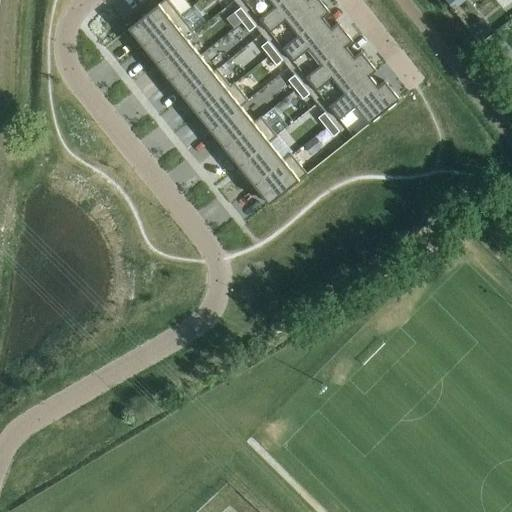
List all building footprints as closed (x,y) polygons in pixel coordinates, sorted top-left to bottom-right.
[(165,0),(159,5),(129,29),(143,47),(173,23),(181,17),(167,0),(165,0)] [(242,0),(247,5),(252,0),(267,0),(274,8),(284,0),(242,0)] [(330,14),(318,0),(308,0),(307,0),(284,0),(274,8),(259,20),(270,34),(285,22),(298,37),(322,18),(323,19),(330,14)] [(444,0),(451,8),(461,0),(444,0)] [(248,18),(241,9),(234,14),(242,23),(248,18)] [(173,23),(143,47),(156,64),(187,39),(194,33),(181,17),(173,23)] [(256,28),(248,18),(242,23),(249,33),(256,28)] [(353,43),(338,24),(331,29),(323,19),(322,18),(298,37),(282,49),(293,63),(308,51),(321,66),(345,47),(347,49),(353,43)] [(187,39),(156,64),(170,81),(200,56),(188,40),(195,34),(194,33),(187,39)] [(275,52),(268,43),(261,48),(269,57),(275,52)] [(377,72),(361,53),(354,58),(347,49),(345,47),(321,66),(306,78),(316,92),(332,80),(344,95),(368,76),(370,78),(377,72)] [(283,61),(275,52),(269,57),(276,66),(283,61)] [(200,56),(170,81),(183,98),(214,73),(218,70),(217,69),(213,72),(200,56)] [(214,73),(183,98),(197,114),(227,90),(235,84),(234,83),(230,86),(218,70),(214,73)] [(302,86),(295,76),(288,81),(296,91),(302,86)] [(400,101),(384,82),(378,87),(370,78),(368,76),(344,95),(329,108),(340,121),(355,109),(369,126),(400,101)] [(227,90),(197,114),(210,131),(241,107),(248,101),(235,84),(227,90)] [(310,95),(302,86),(296,91),(303,100),(310,95)] [(241,107),(210,131),(224,148),(254,124),(262,118),(261,117),(254,123),(242,108),(249,102),(248,101),(241,107)] [(332,123),(325,114),(318,119),(326,128),(332,123)] [(254,124),(224,148),(239,167),(269,142),(277,137),(262,118),(254,124)] [(333,138),(340,132),(332,123),(326,128),(333,138)] [(269,142),(239,167),(254,186),(284,161),(292,155),(291,154),(284,160),(270,143),(277,137),(269,142)] [(284,161),(254,186),(270,205),(300,181),(308,175),(292,155),(284,161)]
